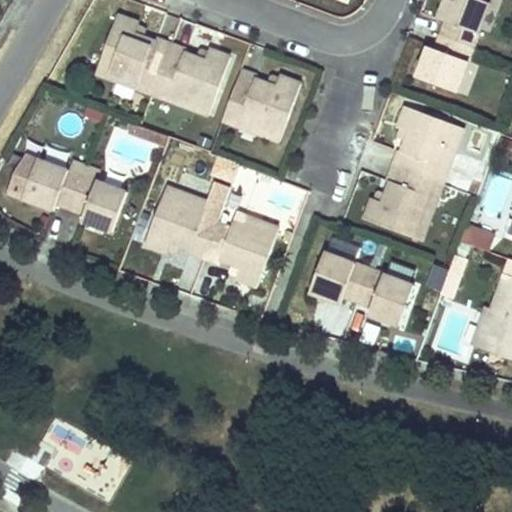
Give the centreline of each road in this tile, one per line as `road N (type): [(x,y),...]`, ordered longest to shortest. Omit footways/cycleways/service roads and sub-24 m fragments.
road 1 (residential): [(511,412),(260,349),(0,254)]
road 2 (residential): [(332,192),(368,97),(359,38)]
road 3 (residential): [(232,0),(333,38),(359,38)]
